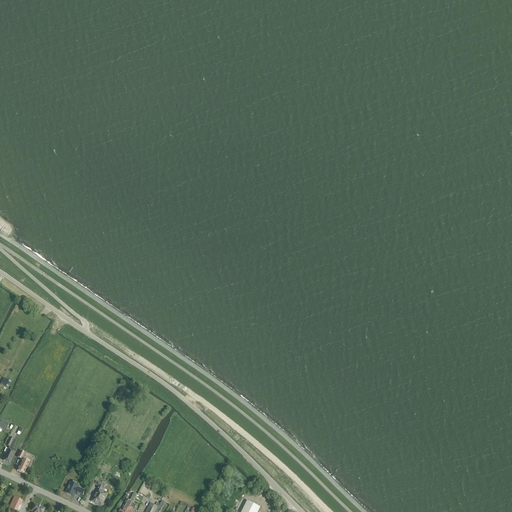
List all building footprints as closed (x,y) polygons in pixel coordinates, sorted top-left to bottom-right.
[(23,387),(28,388),(27,390),(27,394),(30,394),(29,397),(32,397),(35,394),(38,394),(39,389),(33,386),(34,386),(26,381),(25,381),(22,386),(17,385),(15,389),(17,390),(19,391),(18,394),(24,395),(25,391),(22,390),(23,387)] [(9,423),(0,418),(0,428),(5,431),(8,425),(9,423)] [(8,451),(3,460),(10,464),(15,454),(8,451)] [(31,461),(25,458),(18,469),(25,473),(31,461)] [(140,488),(148,492),(153,480),(145,476),(140,488)] [(102,506),(108,494),(102,491),(106,484),(96,478),(93,483),(99,486),(92,501),(102,506)] [(71,483),(66,493),(67,494),(74,497),(75,494),(77,494),(77,495),(82,497),(85,491),(78,488),(78,487),(78,486),(79,484),(73,481),(72,484),(71,483)] [(16,494),(10,505),(18,509),(24,498),(16,494)] [(120,511),(129,511),(137,495),(134,494),(130,502),(127,501),(122,511),(122,510),(120,511)] [(246,502),(240,511),(258,511),(260,509),(246,502)] [(151,503),(146,511),(155,511),(158,508),(151,503)]
